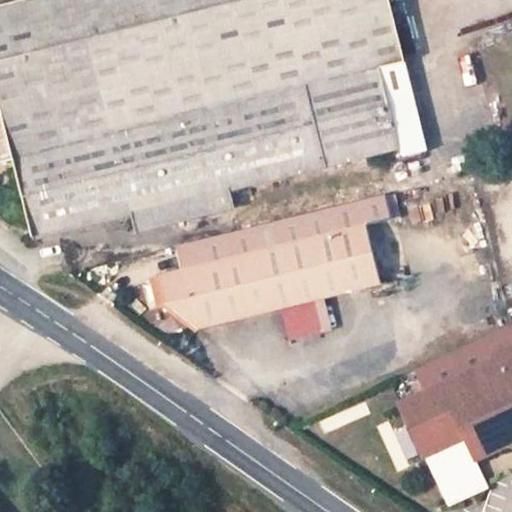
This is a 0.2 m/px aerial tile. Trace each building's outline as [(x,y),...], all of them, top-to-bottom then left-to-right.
[(0,161),(15,158),(34,236),(132,212),(136,230),(213,211),(234,206),(230,187),(400,145),(382,68),(406,62),(390,0),(24,0),(0,6),(0,161)] [(404,156),(427,150),(406,62),(382,68),(400,145),(404,156)] [(281,308),(317,300),(372,286),(358,228),(392,220),(387,195),(176,247),(182,270),(160,276),(166,305),(196,329),(281,308)] [(290,341),(325,332),(317,300),(281,308),(290,341)] [(511,326),(491,336),(508,373),(511,370),(511,326)] [(511,443),(511,370),(508,373),(491,336),(415,371),(426,396),(405,406),(429,458),(469,440),(478,459),(505,447),(511,443)] [(469,440),(429,458),(449,504),(489,485),(469,440)]
